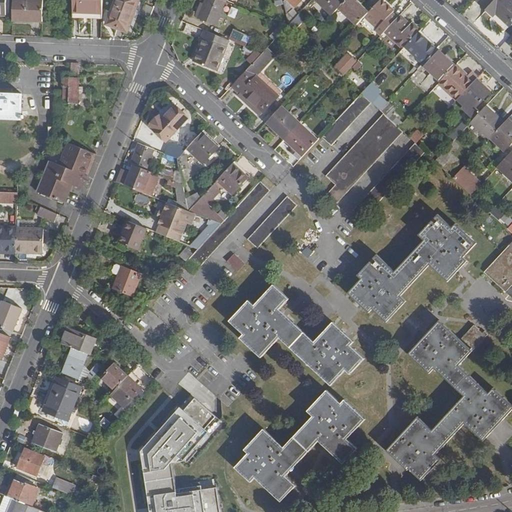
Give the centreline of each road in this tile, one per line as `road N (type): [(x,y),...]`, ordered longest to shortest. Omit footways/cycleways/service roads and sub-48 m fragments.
road 1 (unknown): [(306,511),(349,485),(389,424),(391,346),(470,291)]
road 2 (residential): [(327,241),(315,207),(289,179),(151,57)]
road 3 (tertiary): [(151,57),(62,280)]
road 4 (unknown): [(171,307),(236,383),(237,472),(266,511)]
road 5 (unknown): [(136,345),(180,388),(136,440),(146,511)]
road 6 (tertiary): [(62,280),(0,432)]
road 7 (residential): [(0,49),(151,57)]
